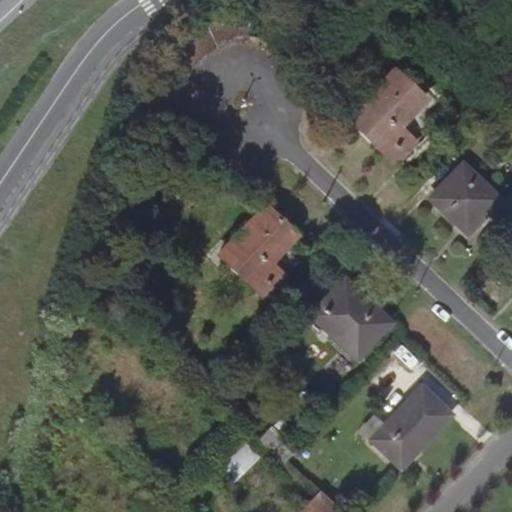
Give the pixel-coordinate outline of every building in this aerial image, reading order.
[(245,42),(248,42),(248,35),(249,12),(225,14),(203,23),(183,35),(169,51),(159,71),(152,93),(150,115),(180,113),(179,102),(181,93),(184,82),(186,77),(192,67),(201,58),(210,51),(218,47),(229,44),(245,42)] [(346,116),(393,160),(414,139),(398,124),(424,97),(393,67),(358,103),(346,116)] [(465,229),(477,217),(497,196),(462,162),(433,192),(430,195),(465,229)] [(264,203),(261,206),(217,254),(264,298),(284,275),(268,261),(295,232),(264,203)] [(344,279),(340,282),(311,314),(354,354),(384,323),(387,320),(344,279)] [(449,411),(446,408),(422,385),(375,436),(398,459),(401,462),(449,411)] [(270,424),(259,437),(270,447),(281,435),(270,424)] [(281,435),(270,447),(283,460),(294,448),(281,435)] [(244,438),(216,464),(233,482),(261,456),(244,438)] [(338,511),(318,493),(300,511),(338,511)]
